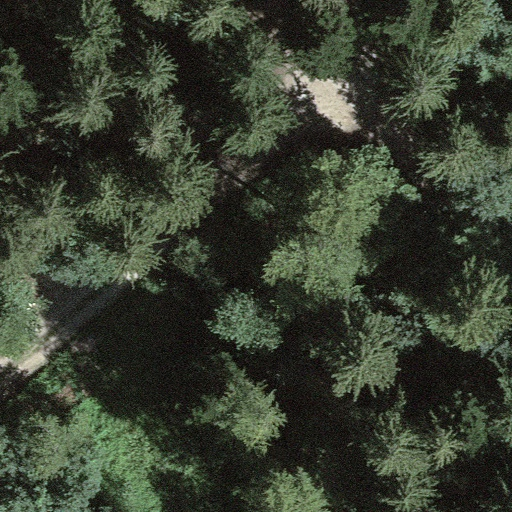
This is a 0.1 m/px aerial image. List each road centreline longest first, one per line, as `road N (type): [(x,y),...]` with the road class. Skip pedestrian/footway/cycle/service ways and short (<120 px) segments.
road 1 (track): [(327,77),(0,378)]
road 2 (track): [(259,0),(511,271)]
road 3 (track): [(383,0),(367,119)]
